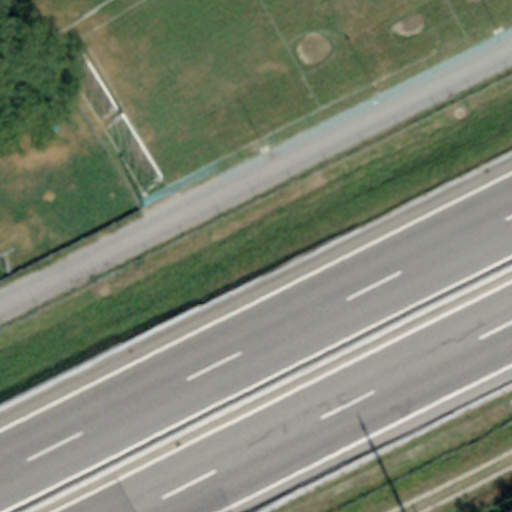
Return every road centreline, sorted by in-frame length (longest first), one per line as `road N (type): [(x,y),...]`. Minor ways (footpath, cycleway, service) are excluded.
road 1 (motorway): [(511,201),(0,457)]
road 2 (motorway): [(119,511),(511,313)]
road 3 (track): [(391,511),(511,453)]
